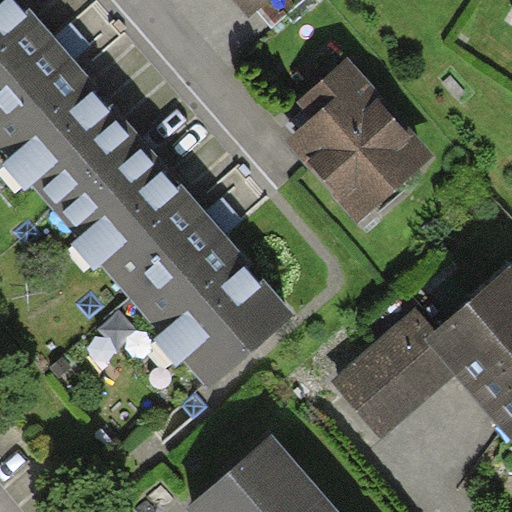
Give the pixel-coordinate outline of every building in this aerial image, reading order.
[(306,321),(32,0),(0,0),(0,127),(224,390),(306,321)] [(274,0),(241,0),(255,16),(274,0)] [(441,161),(357,64),(305,109),(323,129),(302,146),(368,223),(441,161)] [(427,317),(343,387),(384,436),(465,368),(511,423),(511,286),(447,341),(427,317)] [(334,511),(270,439),(194,505),(199,511),(334,511)]
